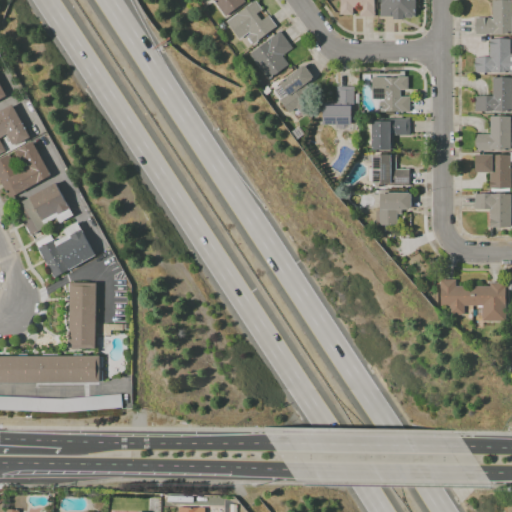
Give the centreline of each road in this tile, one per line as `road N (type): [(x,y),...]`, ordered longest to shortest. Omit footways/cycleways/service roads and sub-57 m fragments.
road 1 (motorway): [(44,0),(378,511)]
road 2 (motorway): [(442,511),(145,57)]
road 3 (primary): [(0,466),(306,470)]
road 4 (primary): [(288,442),(60,441)]
road 5 (residential): [(443,51),(443,223),(452,243)]
road 6 (residential): [(297,0),(340,50),(443,51)]
road 7 (primary): [(445,445),(288,442)]
road 8 (primary): [(306,470),(462,471)]
